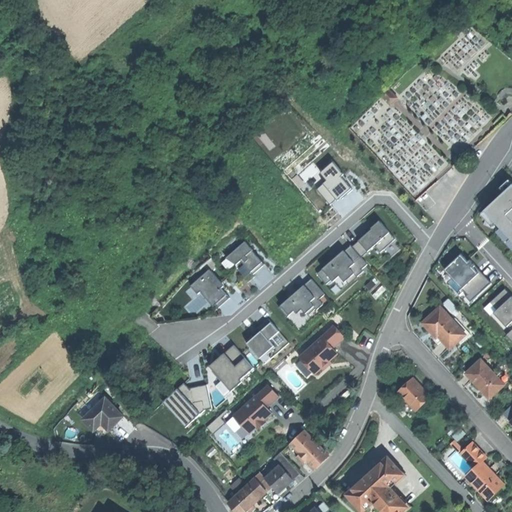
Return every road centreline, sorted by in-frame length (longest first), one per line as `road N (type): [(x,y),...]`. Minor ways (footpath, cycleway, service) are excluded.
road 1 (residential): [(173,340),(211,333),(247,311),(375,199),(389,200),(432,247)]
road 2 (tertiary): [(220,511),(180,460),(149,451),(52,448),(0,428)]
road 3 (residential): [(278,511),(346,453),(391,322)]
road 4 (residential): [(391,322),(511,454)]
